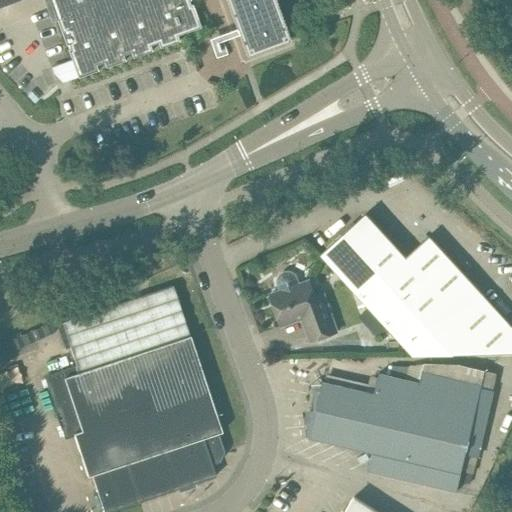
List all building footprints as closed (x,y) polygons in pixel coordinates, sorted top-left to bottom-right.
[(0,0),(0,6),(17,0),(54,0),(55,2),(51,4),(66,45),(68,44),(70,48),(68,49),(78,77),(98,70),(96,65),(104,62),(106,67),(125,60),(123,55),(131,52),(133,58),(152,51),(150,45),(158,43),(160,48),(179,41),(177,35),(200,27),(192,4),(190,4),(188,0),(226,0),(246,56),(289,40),(274,0),(0,0)] [(321,254),(335,269),(388,328),(413,356),(511,352),(511,326),(429,235),(406,257),(366,213),(321,254)] [(137,279),(133,270),(124,274),(128,283),(137,279)] [(310,280),(299,284),(297,277),(294,273),(289,271),(284,271),(279,274),(277,279),(277,284),(280,291),(270,294),(281,326),(308,316),(316,339),(337,331),(324,293),(315,296),(310,280)] [(195,487),(194,483),(215,476),(212,464),(219,461),(224,451),(218,433),(222,431),(172,285),(62,322),(77,366),(49,375),(59,404),(55,405),(66,436),(73,434),(87,476),(91,475),(103,511),(105,511),(178,488),(179,492),(195,487)] [(52,320),(0,341),(0,368),(61,343),(52,320)] [(424,363),(422,369),(420,382),(379,372),(375,393),(323,381),(316,408),(305,421),(307,436),(310,437),(309,438),(372,453),(368,471),(457,491),(462,470),(473,473),(482,444),(493,392),(497,373),(458,364),(424,363)] [(378,511),(371,507),(354,496),(344,511),(378,511)]
